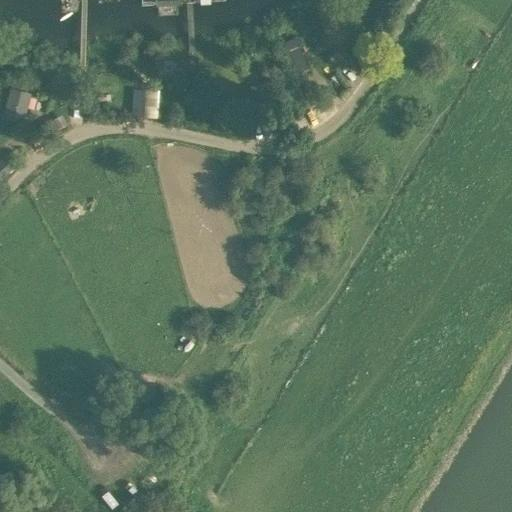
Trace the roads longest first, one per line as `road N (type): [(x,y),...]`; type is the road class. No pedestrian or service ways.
road 1 (unclassified): [(0,196),(55,144),(91,129),(293,147),(345,113),(420,0)]
road 2 (unclassified): [(0,366),(116,466)]
